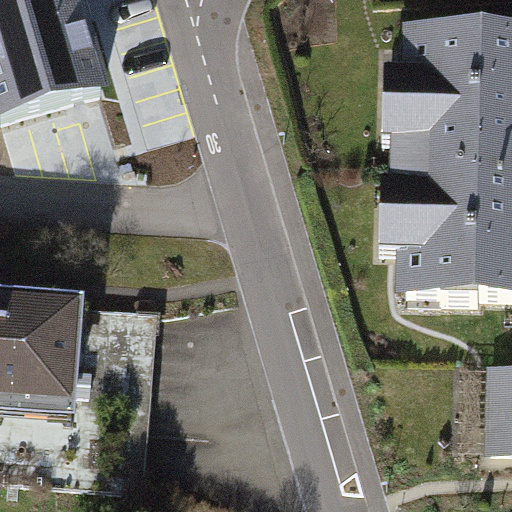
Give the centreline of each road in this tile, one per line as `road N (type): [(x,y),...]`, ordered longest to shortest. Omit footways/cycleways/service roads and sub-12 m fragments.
road 1 (residential): [(345,511),(252,210)]
road 2 (residential): [(252,210),(0,194)]
road 3 (residential): [(252,210),(183,0)]
